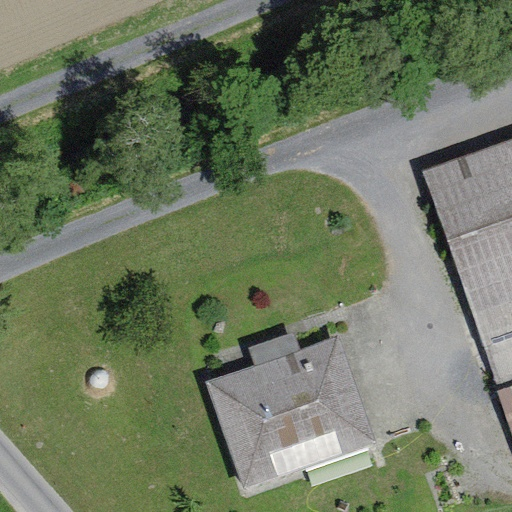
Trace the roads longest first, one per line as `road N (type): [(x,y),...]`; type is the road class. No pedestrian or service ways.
road 1 (track): [(0,274),(511,63)]
road 2 (track): [(303,0),(0,126)]
